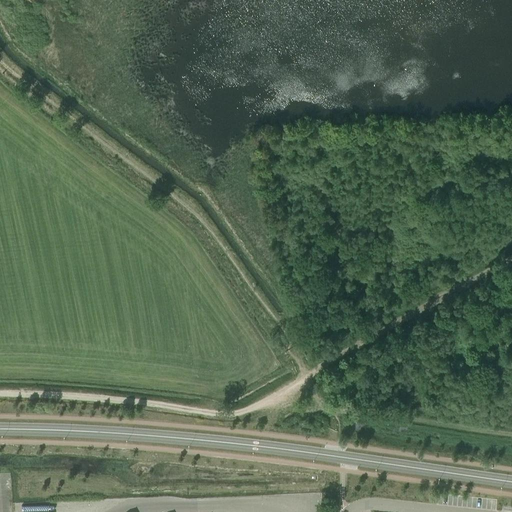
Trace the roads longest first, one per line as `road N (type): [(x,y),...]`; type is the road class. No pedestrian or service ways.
road 1 (tertiary): [(511,482),(194,438),(0,429)]
road 2 (track): [(0,55),(201,217),(293,347),(302,380)]
road 3 (track): [(302,380),(220,414),(0,394)]
road 4 (track): [(302,380),(511,262)]
